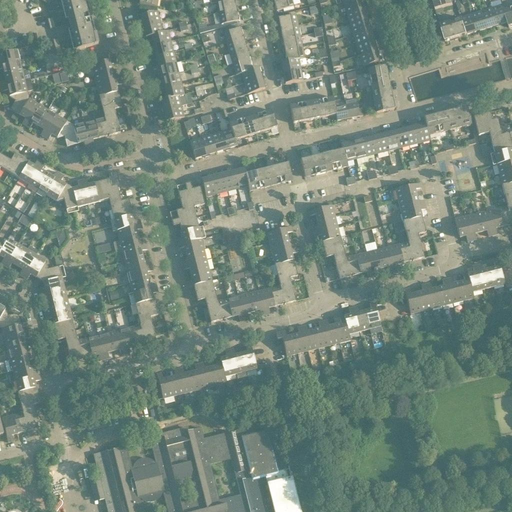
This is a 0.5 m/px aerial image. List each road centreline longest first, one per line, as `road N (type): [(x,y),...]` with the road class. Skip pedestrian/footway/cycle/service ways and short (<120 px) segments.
road 1 (residential): [(191,347),(143,155)]
road 2 (residential): [(143,155),(76,168),(0,125)]
road 3 (residential): [(326,306),(297,210),(293,163)]
road 4 (residential): [(191,347),(52,384)]
road 5 (residential): [(457,258),(448,268),(326,306)]
road 6 (residential): [(326,306),(191,347)]
road 7 (residential): [(284,124),(252,0)]
